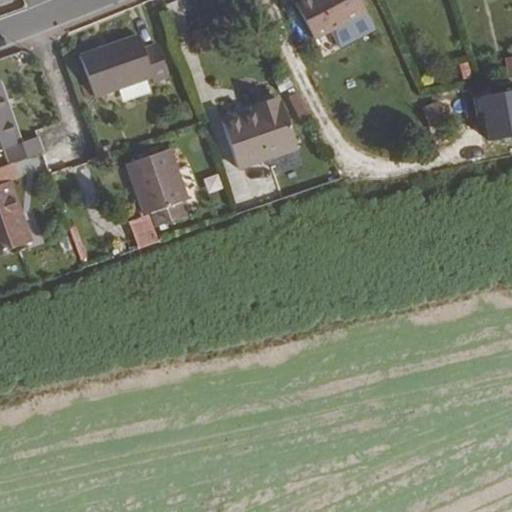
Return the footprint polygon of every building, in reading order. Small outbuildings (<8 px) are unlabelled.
[(315,39),(366,12),(359,0),(301,0),(296,3),(315,39)] [(142,48),(138,35),(79,56),(94,97),(151,78),(154,84),(168,79),(155,43),(142,48)] [(472,77),(468,62),(458,65),(463,80),(472,77)] [(20,143),(0,86),(0,150),(5,149),(10,164),(12,163),(42,153),(36,137),(20,143)] [(298,149),(280,98),(250,106),(251,108),(220,118),(238,170),(298,149)] [(439,99),(421,106),(433,133),(451,126),(439,99)] [(188,200),(170,149),(125,164),(143,215),(150,213),(156,227),(185,217),(180,203),(188,200)] [(0,252),(31,242),(9,181),(16,179),(12,163),(10,164),(0,167),(0,252)]
